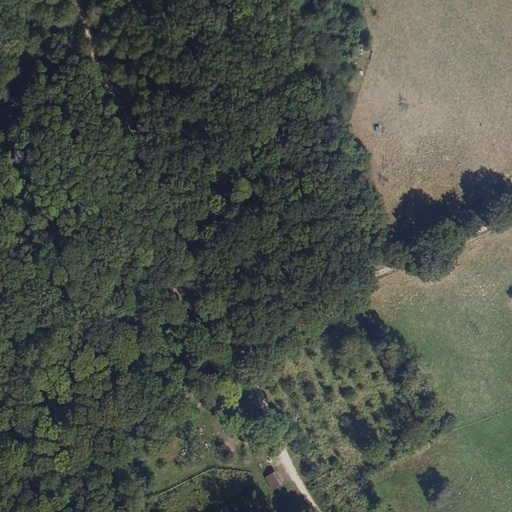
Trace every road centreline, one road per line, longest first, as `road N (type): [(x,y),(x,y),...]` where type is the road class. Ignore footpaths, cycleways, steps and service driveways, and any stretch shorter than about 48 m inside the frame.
road 1 (track): [(69,0),(232,342)]
road 2 (track): [(511,206),(288,305),(232,342)]
road 3 (track): [(31,511),(44,466),(131,361),(162,335),(222,318)]
road 4 (track): [(318,511),(232,342)]
